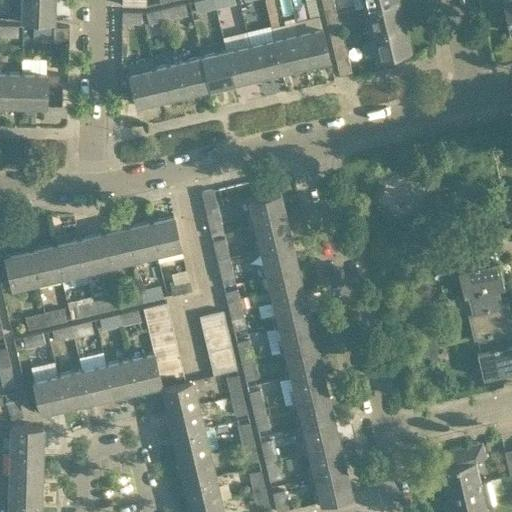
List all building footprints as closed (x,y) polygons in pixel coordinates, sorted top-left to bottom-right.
[(52,0),(22,0),(22,18),(53,19),(53,17),(52,17),(52,0)] [(213,0),(193,0),(196,11),(215,6),(213,0)] [(333,0),(321,0),(325,14),(336,12),(333,0)] [(385,0),(364,5),(370,30),(403,22),(397,0),(385,0)] [(511,29),(511,0),(501,0),(509,31),(510,31),(510,30),(511,29)] [(184,2),(165,7),(167,18),(187,13),(184,2)] [(165,7),(145,11),(148,22),(167,18),(165,7)] [(122,10),(121,22),(141,23),(141,11),(122,10)] [(336,12),(325,14),(330,33),(340,30),(336,12)] [(0,22),(0,35),(17,36),(18,24),(18,23),(0,22)] [(403,22),(370,30),(376,55),(382,54),(393,51),(409,47),(403,22)] [(270,24),(246,30),(249,43),(252,53),(256,73),(280,67),(273,37),(270,24)] [(33,25),(33,37),(53,37),(53,25),(33,25)] [(322,26),(297,32),(304,62),(329,56),(322,26)] [(297,32),(273,37),(280,67),(304,62),(297,32)] [(343,36),(331,39),(339,74),(352,71),(343,36)] [(249,43),(225,49),(232,79),(256,73),(249,43)] [(225,49),(201,54),(208,84),(232,79),(225,49)] [(393,51),(382,54),(384,62),(395,59),(393,51)] [(201,54),(177,60),(184,90),(208,84),(201,54)] [(177,60),(153,66),(160,96),(184,90),(177,60)] [(160,96),(153,66),(129,72),(136,101),(160,96)] [(6,102),(34,103),(34,72),(7,72),(6,102)] [(34,72),(34,103),(61,104),(62,82),(58,82),(58,73),(34,72)] [(385,168),(386,209),(422,208),(421,167),(385,168)] [(511,187),(511,182),(502,185),(508,211),(511,209),(511,187)] [(213,188),(201,190),(210,227),(222,224),(213,188)] [(279,190),(243,199),(243,200),(249,199),(251,211),(252,212),(247,213),(250,225),(254,224),(254,225),(286,218),(285,216),(284,216),(279,195),(280,195),(279,190)] [(173,215),(150,220),(157,250),(156,250),(158,261),(184,255),(181,244),(178,233),(174,213),(173,214),(173,215)] [(257,237),(253,238),(256,250),(260,249),(261,250),(292,243),(291,241),(290,241),(288,233),(285,220),(286,220),(286,218),(254,225),(256,233),(257,236),(257,237)] [(150,220),(126,226),(133,256),(157,250),(150,220)] [(126,226),(102,231),(109,261),(133,256),(126,226)] [(458,267),(464,293),(467,292),(467,291),(498,284),(498,285),(504,284),(499,266),(494,267),(485,229),(445,239),(448,254),(458,252),(461,266),(458,267)] [(102,231),(78,237),(85,267),(109,261),(102,231)] [(78,237),(54,243),(61,273),(64,286),(88,280),(85,267),(78,237)] [(224,237),(213,240),(217,259),(229,256),(224,237)] [(54,243),(30,249),(37,279),(61,273),(54,243)] [(263,262),(259,263),(262,276),(266,275),(298,268),(297,266),(296,266),(291,245),(292,245),(292,243),(261,250),(263,262)] [(37,279),(30,249),(10,253),(10,252),(5,253),(13,285),(37,279)] [(229,256),(217,259),(222,278),(233,276),(229,256)] [(269,287),(265,288),(268,301),(272,300),(304,293),(303,291),(302,291),(297,271),(298,270),(298,268),(266,275),(269,287)] [(169,281),(172,292),(191,288),(189,276),(169,281)] [(159,283),(141,288),(143,299),(162,295),(159,283)] [(474,334),(477,333),(477,332),(507,325),(507,326),(511,324),(511,320),(509,306),(503,308),(498,285),(498,284),(467,291),(467,292),(464,293),(444,297),(448,314),(468,309),(474,334)] [(236,287),(225,290),(229,310),(241,307),(236,287)] [(141,288),(120,293),(123,304),(143,299),(141,288)] [(430,288),(415,292),(418,305),(433,301),(430,288)] [(275,312),(271,313),(274,325),(278,324),(279,326),(310,318),(309,316),(308,317),(303,296),(304,296),(304,293),(272,300),(275,312)] [(111,295),(93,299),(96,311),(114,306),(111,295)] [(93,299),(72,304),(75,316),(96,311),(93,299)] [(146,319),(169,314),(166,301),(143,306),(146,319)] [(64,306),(45,311),(47,322),(67,318),(64,306)] [(138,307),(118,312),(121,324),(141,320),(138,307)] [(241,307),(229,310),(234,329),(245,326),(241,307)] [(199,314),(202,326),(225,321),(222,309),(199,314)] [(47,322),(45,311),(25,315),(28,327),(47,322)] [(118,312),(99,316),(102,329),(121,324),(118,312)] [(149,333),(172,327),(169,314),(146,319),(149,333)] [(281,338),(277,339),(280,351),(284,350),(285,351),(315,343),(315,341),(314,341),(309,321),(310,320),(310,318),(279,326),(281,337),(281,338)] [(90,319),(71,323),(73,336),(93,331),(90,319)] [(202,326),(205,338),(228,332),(225,321),(202,326)] [(71,323),(51,328),(54,340),(73,336),(71,323)] [(507,325),(477,332),(477,333),(481,348),(477,349),(483,375),(511,368),(511,341),(511,342),(511,341),(507,326),(507,325)] [(152,346),(175,340),(172,327),(149,333),(152,346)] [(23,335),(26,346),(45,341),(42,330),(23,335)] [(205,338),(208,349),(230,344),(228,332),(205,338)] [(248,338),(237,340),(241,360),(252,357),(248,338)] [(152,346),(153,349),(156,359),(179,353),(175,340),(152,346)] [(287,363),(283,364),(286,376),(290,375),(290,376),(321,369),(321,366),(320,367),(315,346),(316,346),(315,343),(285,351),(287,362),(287,363)] [(208,349),(210,361),(233,356),(230,344),(208,349)] [(0,346),(0,367),(10,365),(5,345),(0,346)] [(159,372),(156,359),(153,349),(129,355),(136,386),(161,381),(159,372)] [(103,350),(79,356),(81,367),(89,398),(113,392),(105,361),(103,350)] [(156,359),(159,372),(182,367),(179,353),(156,359)] [(113,392),(136,386),(129,355),(105,361),(113,392)] [(233,356),(210,361),(213,373),(236,367),(233,356)] [(252,357),(241,360),(246,379),(257,377),(252,357)] [(10,365),(0,367),(0,373),(3,387),(15,384),(10,365)] [(65,404),(89,398),(81,367),(57,372),(65,404)] [(159,372),(161,381),(162,385),(185,380),(182,367),(159,372)] [(293,388),(289,389),(292,401),(296,400),(296,401),(327,394),(327,391),(326,392),(321,371),(322,371),(321,369),(290,376),(293,387),(293,388)] [(41,409),(65,404),(57,372),(33,378),(41,409)] [(226,376),(230,395),(242,392),(237,373),(226,376)] [(162,385),(168,410),(197,403),(192,378),(185,380),(162,385)] [(260,388),(248,391),(253,410),(264,407),(260,388)] [(235,414),(246,412),(242,392),(230,395),(235,414)] [(299,413),(295,414),(298,427),(302,426),(333,419),(333,417),(332,417),(327,396),(328,396),(327,394),(296,401),(299,412),(299,413)] [(22,415),(18,396),(6,399),(10,418),(22,415)] [(168,410),(174,434),(203,427),(197,403),(168,410)] [(263,409),(251,412),(254,429),(267,426),(263,409)] [(305,438),(301,439),(304,451),(308,450),(308,451),(339,444),(339,442),(338,442),(333,421),(334,421),(333,419),(302,426),(305,437),(305,438)] [(237,424),(242,443),(253,441),(249,421),(237,424)] [(11,424),(10,449),(42,450),(42,425),(11,424)] [(174,434),(179,458),(209,450),(203,427),(174,434)] [(271,438),(260,440),(265,460),(276,457),(271,438)] [(444,488),(444,489),(481,481),(480,480),(479,480),(474,457),(475,457),(475,456),(486,454),(483,443),(477,440),(450,447),(439,462),(440,464),(438,465),(439,466),(440,466),(445,488),(444,488)] [(246,463),(258,460),(253,441),(242,443),(246,463)] [(303,451),(297,453),(301,470),(307,469),(308,469),(310,477),(314,476),(345,469),(345,467),(343,467),(339,446),(340,446),(339,444),(308,451),(308,450),(304,451),(303,451)] [(10,449),(10,474),(41,474),(42,450),(10,449)] [(179,458),(185,482),(215,474),(209,450),(179,458)] [(276,457),(265,460),(269,479),(281,477),(276,457)] [(248,471),(253,491),(264,488),(260,469),(248,471)] [(317,489),(313,489),(316,501),(351,493),(350,492),(349,492),(344,471),(346,471),(345,469),(314,476),(316,488),(317,489)] [(10,474),(9,498),(40,499),(41,474),(10,474)] [(185,482),(191,505),(220,498),(215,474),(185,482)] [(450,511),(486,504),(495,502),(490,478),(481,481),(444,489),(444,490),(445,489),(450,511)] [(264,488),(253,491),(257,510),(269,507),(264,488)] [(283,489),(272,491),(277,511),(287,508),(288,508),(283,489)] [(9,498),(8,511),(39,511),(40,499),(9,498)] [(223,511),(220,498),(191,505),(192,511),(223,511)]
